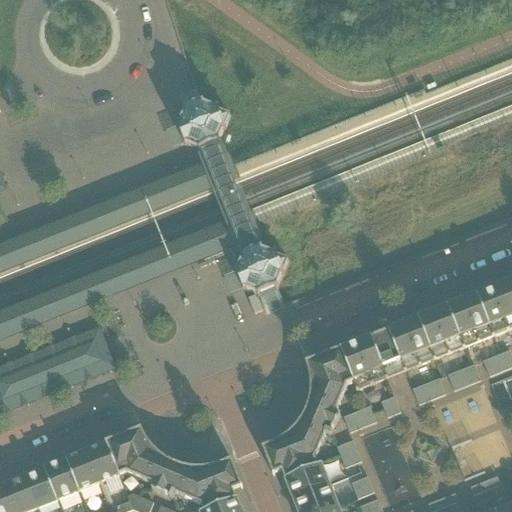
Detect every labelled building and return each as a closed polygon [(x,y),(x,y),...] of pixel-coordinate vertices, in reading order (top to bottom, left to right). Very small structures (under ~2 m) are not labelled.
[(226,129),(231,117),(219,112),(218,110),(216,111),(205,106),(203,104),(189,110),(183,112),(184,115),(179,126),(177,127),(177,128),(181,137),(185,147),(187,147),(199,151),(199,153),(202,152),(210,149),(217,147),(220,146),(219,144),(224,133),(226,131),(226,129)] [(284,274),(289,263),(277,258),(276,256),(274,256),(263,252),(262,250),(259,251),(251,254),(244,257),(241,258),(242,260),(237,271),(235,272),(240,285),(243,292),(246,292),(257,296),(258,299),(278,291),(278,289),(283,277),(285,276),(284,274)] [(511,283),(491,291),(490,289),(485,291),(486,294),(388,333),(388,334),(373,340),(372,340),(371,339),(355,346),(354,344),(349,346),(350,348),(341,351),(357,393),(388,381),(384,370),(400,364),(404,374),(511,330),(511,283)] [(0,414),(118,371),(102,328),(0,365),(0,414)] [(267,458),(265,459),(266,460),(269,467),(269,469),(272,476),(273,478),(274,477),(281,474),(282,474),(285,482),(322,467),(321,467),(317,468),(315,461),(326,436),(331,438),(333,435),(331,434),(334,428),(335,429),(340,417),(335,415),(346,387),(353,384),(356,392),(356,393),(357,393),(341,351),(305,365),(307,370),(310,381),(310,393),(308,404),(308,406),(309,406),(308,409),(304,407),(302,406),(302,408),(303,409),(300,416),(299,415),(298,416),(299,417),(300,417),(304,419),(302,421),(301,421),(301,422),(293,432),(284,440),(273,446),(270,447),(274,455),(267,458)] [(511,359),(509,353),(496,358),(499,366),(511,361),(511,359)] [(499,366),(496,358),(483,363),(486,372),(499,366)] [(511,370),(511,361),(499,366),(503,374),(511,370)] [(503,374),(499,366),(486,372),(490,380),(503,374)] [(474,367),(461,372),(464,380),(477,375),(474,367)] [(464,380),(461,372),(448,378),(451,386),(464,380)] [(480,383),(477,375),(464,380),(467,388),(480,383)] [(467,388),(464,380),(451,386),(454,394),(467,388)] [(439,381),(426,387),(429,395),(442,389),(439,381)] [(429,395),(426,387),(412,392),(416,400),(429,395)] [(445,397),(442,389),(429,395),(432,403),(445,397)] [(432,403),(429,395),(416,400),(419,408),(432,403)] [(394,399),(381,404),(384,412),(397,407),(394,399)] [(401,415),(397,407),(384,412),(387,421),(401,415)] [(370,409),(357,414),(360,422),(373,417),(370,409)] [(360,422),(357,414),(344,419),(347,427),(360,422)] [(376,425),(373,417),(360,422),(363,430),(376,425)] [(363,430),(360,422),(347,427),(350,435),(363,430)] [(141,431),(106,445),(119,478),(127,475),(154,487),(152,492),(164,497),(165,496),(170,498),(170,500),(173,501),(175,496),(201,507),(203,511),(209,511),(237,501),(233,493),(234,493),(241,490),(242,490),(242,488),(239,481),(238,480),(235,473),(235,472),(235,471),(233,472),(226,474),(223,466),(220,467),(211,469),(202,471),(193,470),(184,469),(183,468),(182,470),(180,469),(181,464),(182,463),(180,462),(180,464),(173,461),(173,459),(172,458),(171,460),(169,464),(167,463),(167,462),(158,455),(149,446),(143,435),(141,431)] [(353,443),(345,446),(350,459),(358,456),(353,443)] [(99,486),(119,478),(106,445),(105,445),(106,446),(86,453),(99,486)] [(350,459),(345,446),(337,450),(342,463),(350,459)] [(79,494),(99,486),(86,453),(66,461),(79,494)] [(362,464),(358,456),(350,459),(342,463),(345,471),(362,464)] [(44,470),(57,503),(79,494),(66,461),(44,470)] [(293,502),(330,487),(322,467),(285,482),(293,502)] [(24,478),(37,511),(57,503),(44,470),(24,478)] [(14,511),(33,511),(37,511),(24,478),(4,486),(14,511)] [(351,486),(358,502),(374,495),(368,479),(351,486)] [(497,479),(484,484),(487,493),(500,488),(497,479)] [(487,493),(484,484),(470,490),(474,498),(487,493)] [(0,488),(0,511),(14,511),(4,486),(0,488)] [(332,511),(338,510),(330,487),(293,502),(297,511),(332,511)] [(455,496),(441,501),(445,510),(458,505),(455,496)] [(132,511),(133,511),(139,499),(133,497),(128,499),(130,504),(132,511)] [(511,511),(511,497),(511,498),(511,506),(497,511),(511,511)] [(141,511),(146,502),(139,499),(133,511),(141,511)] [(240,511),(237,501),(209,511),(240,511)] [(439,511),(445,510),(441,501),(428,507),(430,511),(439,511)] [(150,511),(153,505),(146,502),(141,511),(150,511)] [(381,511),(378,502),(360,509),(360,511),(381,511)]
